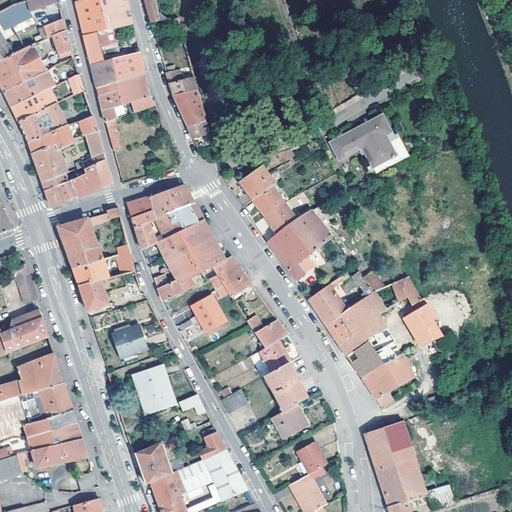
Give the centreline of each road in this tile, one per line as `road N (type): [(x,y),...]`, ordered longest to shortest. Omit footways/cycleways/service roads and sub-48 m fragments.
road 1 (residential): [(199,172),(337,380),(357,440),(367,511)]
road 2 (residential): [(119,195),(149,284),(270,511)]
road 3 (secondary): [(132,511),(37,228)]
road 4 (residential): [(199,172),(326,127),(433,67)]
road 5 (residential): [(69,0),(119,195)]
road 6 (residential): [(199,172),(155,84),(135,0)]
